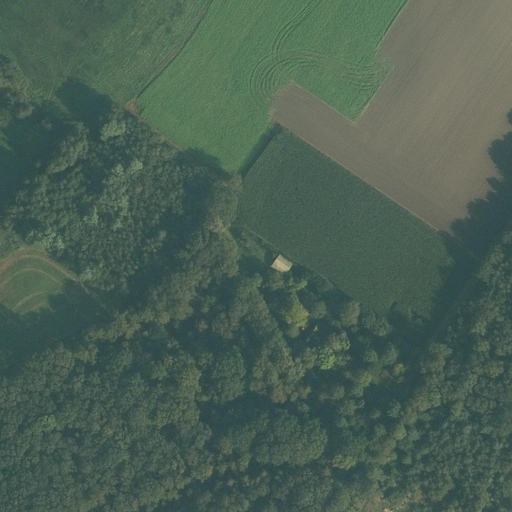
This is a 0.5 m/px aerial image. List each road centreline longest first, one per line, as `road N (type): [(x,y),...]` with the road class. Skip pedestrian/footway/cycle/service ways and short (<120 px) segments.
road 1 (track): [(0,370),(144,287),(231,192),(123,104)]
road 2 (track): [(316,511),(511,223)]
